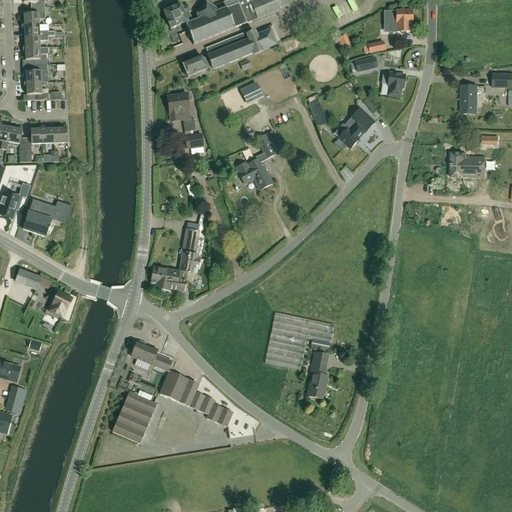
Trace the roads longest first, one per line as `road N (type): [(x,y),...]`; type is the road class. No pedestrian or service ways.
road 1 (unclassified): [(338,465),(364,394),(406,145)]
road 2 (tertiary): [(133,303),(145,175),(135,0)]
road 3 (unclassified): [(167,323),(267,266),(383,151),(406,145)]
road 4 (tertiary): [(338,465),(220,384),(167,323)]
road 5 (tertiary): [(60,511),(133,303)]
road 6 (unclassified): [(406,145),(429,62),(430,0)]
road 7 (tertiary): [(133,303),(84,289),(16,250)]
